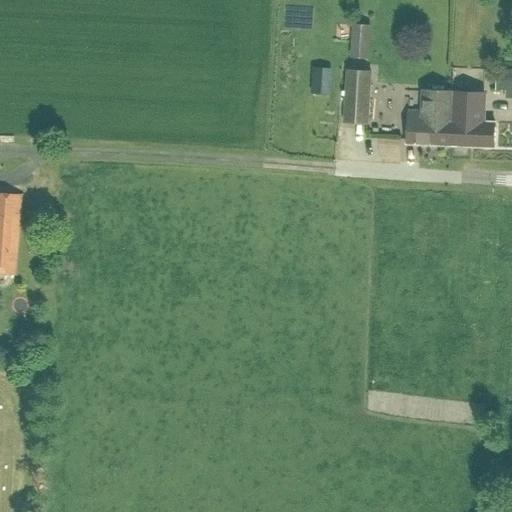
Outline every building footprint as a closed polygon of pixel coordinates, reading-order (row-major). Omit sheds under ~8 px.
[(332,88),(334,69),(319,68),(317,87),(332,88)] [(368,126),(369,89),(371,89),(372,70),(346,69),(344,125),(368,126)] [(511,75),(503,77),(506,98),(511,97),(511,75)] [(449,121),(450,92),(423,91),(422,111),(408,110),(407,143),(451,145),(452,121),(449,121)] [(452,121),(451,145),(494,146),(495,121),(483,121),(484,93),(450,92),(449,121),(452,121)] [(0,193),(0,272),(15,273),(20,195),(0,193)]
